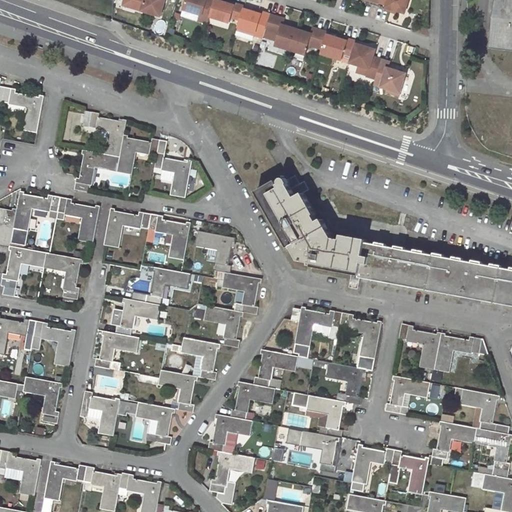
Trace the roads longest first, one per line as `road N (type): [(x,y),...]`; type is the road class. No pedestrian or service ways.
road 1 (secondary): [(437,157),(0,3)]
road 2 (residential): [(279,116),(290,146),(313,170),(511,239)]
road 3 (residential): [(43,157),(61,190),(197,215),(230,189)]
road 4 (residential): [(288,283),(182,440),(176,467)]
road 5 (secondary): [(0,18),(168,77)]
road 6 (residential): [(416,431),(370,422),(394,304)]
road 7 (secondary): [(279,116),(433,167)]
road 8 (residential): [(292,0),(446,48)]
road 9 (residential): [(57,82),(190,129)]
road 10 (residential): [(89,317),(66,451)]
